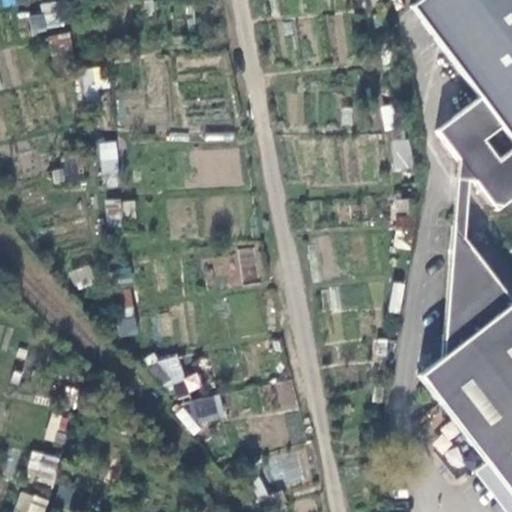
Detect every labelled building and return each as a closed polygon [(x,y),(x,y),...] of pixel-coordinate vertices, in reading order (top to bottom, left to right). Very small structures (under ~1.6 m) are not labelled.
[(511,196),(511,0),(419,0),(410,7),(480,99),(436,132),(462,167),(487,200),(495,210),(511,196)] [(99,143),(101,161),(117,159),(114,141),(99,143)] [(511,498),(511,305),(458,237),(454,231),(451,228),(443,337),(441,358),(428,368),(417,376),(434,398),(439,404),(441,406),(444,411),(485,463),(511,498)] [(175,356),(161,361),(169,381),(183,377),(175,356)] [(220,397),(193,399),(195,422),(221,421),(220,397)] [(51,485),(59,459),(33,451),(25,477),(51,485)] [(13,511),(43,511),(48,499),(20,491),(13,511)]
